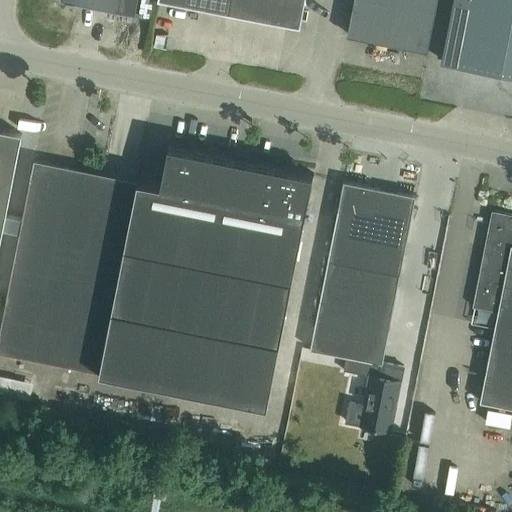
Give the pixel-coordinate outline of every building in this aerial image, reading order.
[(118,10),(120,0),(65,0),(97,6),(118,10)] [(162,0),(171,2),(299,26),(304,0),(162,0)] [(427,50),(436,0),(353,0),(347,34),(427,50)] [(511,0),(453,0),(442,61),(511,74),(511,0)] [(0,240),(21,134),(0,129),(0,240)] [(137,179),(99,371),(267,405),(313,173),(168,144),(160,184),(137,179)] [(0,351),(99,371),(137,179),(34,159),(0,330),(0,351)] [(415,195),(343,181),(310,348),(346,356),(346,354),(382,361),(415,195)] [(472,306),(498,311),(480,401),(511,407),(511,214),(491,210),(489,222),(472,306)] [(403,366),(382,361),(346,354),(346,356),(343,370),(369,375),(363,404),(349,401),(345,421),(390,430),(403,366)] [(0,378),(19,383),(20,376),(0,371),(0,378)]
